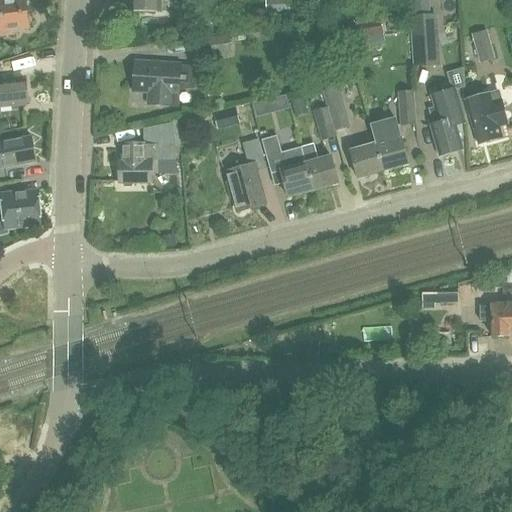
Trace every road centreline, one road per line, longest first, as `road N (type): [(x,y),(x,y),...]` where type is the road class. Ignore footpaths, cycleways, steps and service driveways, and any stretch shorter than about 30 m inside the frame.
road 1 (residential): [(66,267),(178,266),(511,177)]
road 2 (residential): [(511,371),(226,375),(130,384),(64,401)]
road 3 (residential): [(66,251),(77,0)]
road 4 (residential): [(64,401),(66,267)]
